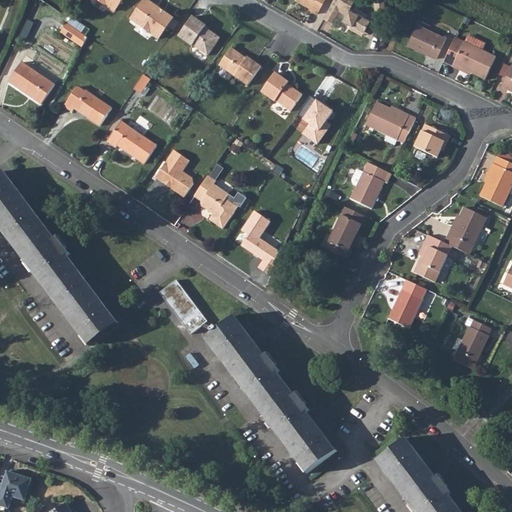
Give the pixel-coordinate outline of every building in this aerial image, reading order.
[(102,0),(106,2),(106,5),(114,11),(122,0),(102,0)] [(146,0),(144,0),(131,20),(138,25),(142,24),(150,30),(151,33),(159,38),(173,18),(166,13),(163,14),(161,12),(160,10),(146,0)] [(302,0),(301,3),(310,8),(309,10),(317,14),(325,0),(302,0)] [(333,0),(324,18),(332,23),(339,12),(346,16),(343,21),(351,25),(349,29),(355,32),(357,29),(364,33),(370,21),(350,10),(355,0),(333,0)] [(207,25),(193,16),(179,36),(192,46),(193,45),(208,55),(219,39),(204,29),(205,27),(207,25)] [(417,20),(406,41),(435,55),(446,34),(417,20)] [(65,25),(59,34),(80,48),(86,39),(65,25)] [(205,27),(204,29),(219,39),(220,38),(205,27)] [(357,29),(355,32),(362,37),(364,33),(357,29)] [(454,33),(448,46),(457,51),(451,63),(459,66),(460,64),(470,69),(484,76),(495,54),(481,47),(485,40),(467,32),(464,39),(454,33)] [(442,58),(451,63),(457,51),(448,46),(442,58)] [(247,58),(233,48),(220,65),(249,86),(262,66),(249,57),(247,58)] [(511,58),(500,83),(511,89),(511,58)] [(20,63),(7,82),(17,89),(19,86),(32,95),(30,98),(40,104),(53,85),(20,63)] [(276,72),(262,92),(275,102),(276,101),(291,111),(303,95),(288,84),(289,82),(276,72)] [(143,76),(139,82),(146,87),(150,81),(143,76)] [(139,82),(133,90),(141,95),(146,87),(139,82)] [(77,88),(64,108),(72,113),(74,110),(99,128),(112,110),(86,93),(85,94),(77,88)] [(338,116),(317,101),(306,117),(299,113),(290,126),(317,145),(338,116)] [(395,108),(392,111),(376,104),(365,127),(405,145),(417,118),(395,108)] [(432,154),(437,146),(440,139),(442,140),(446,133),(421,121),(410,143),(432,154)] [(120,123),(106,143),(115,149),(116,147),(143,165),(155,147),(120,123)] [(183,171),(190,161),(174,150),(156,177),(162,182),(164,180),(173,187),(172,188),(184,197),(194,184),(193,178),(183,171)] [(488,169),(483,180),(476,193),(498,204),(505,190),(511,175),(511,171),(507,169),(511,161),(493,152),(485,168),(488,169)] [(386,169),(364,158),(359,168),(353,181),(347,195),(367,204),(380,177),(383,179),(387,170),(386,169)] [(353,181),(359,168),(353,165),(347,176),(349,179),(353,181)] [(4,173),(0,175),(0,230),(88,347),(118,324),(4,173)] [(217,181),(209,176),(195,196),(202,201),(202,203),(202,206),(208,210),(211,209),(215,212),(210,220),(224,229),(240,206),(228,198),(230,195),(215,184),(217,181)] [(450,226),(448,224),(444,231),(469,243),(482,216),(461,205),(456,214),(450,226)] [(351,239),(349,238),(352,230),(357,221),(337,211),(321,244),(344,255),(351,239)] [(255,212),(242,232),(249,237),(242,246),(264,261),(260,268),(272,276),(282,254),(260,240),(272,224),(255,212)] [(447,243),(423,232),(414,252),(420,255),(418,261),(415,260),(410,270),(430,280),(447,243)] [(511,261),(509,261),(500,281),(511,287),(511,261)] [(175,278),(157,291),(188,332),(205,320),(175,278)] [(397,285),(383,314),(404,325),(418,295),(397,285)] [(278,434),(281,432),(310,471),(307,473),(307,474),(338,451),(337,450),(336,452),(328,441),(329,440),(324,434),(324,435),(307,413),(310,410),(309,410),(305,405),(296,394),(298,393),(294,396),(277,374),(281,371),(281,370),(280,371),(276,365),(275,366),(267,355),(268,354),(264,356),(248,334),(244,328),(243,328),(235,317),(237,316),(236,316),(206,339),(209,337),(238,376),(236,378),(249,394),(249,395),(251,393),(268,415),(266,417),(278,433),(278,434)] [(447,357),(466,366),(471,357),(469,356),(475,344),(478,345),(484,332),(482,332),(485,325),(468,317),(465,323),(464,322),(447,357)] [(461,511),(449,495),(452,493),(452,492),(451,493),(447,488),(447,487),(446,487),(438,477),(440,476),(439,475),(436,478),(419,456),(420,456),(415,450),(406,439),(408,438),(377,461),(380,459),(410,498),(407,500),(408,500),(417,511),(461,511)] [(0,507),(9,510),(13,497),(23,501),(30,480),(7,472),(2,488),(0,493),(0,507)]
